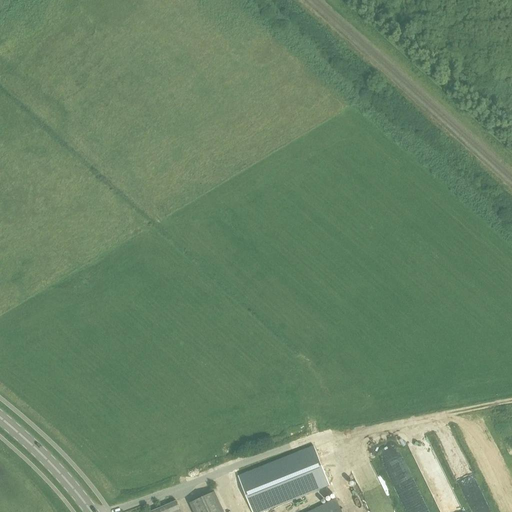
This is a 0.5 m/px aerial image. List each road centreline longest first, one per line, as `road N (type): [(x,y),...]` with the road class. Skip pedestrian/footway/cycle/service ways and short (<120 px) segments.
road 1 (track): [(115,511),(303,442),(511,401)]
road 2 (primary): [(90,511),(0,419)]
